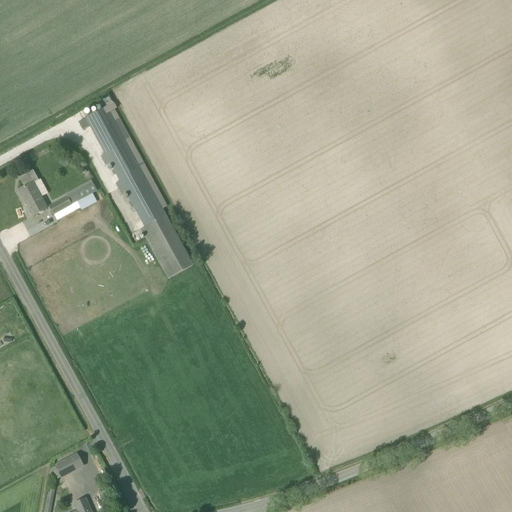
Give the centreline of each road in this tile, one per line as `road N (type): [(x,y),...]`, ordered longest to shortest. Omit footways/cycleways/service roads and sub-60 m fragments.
road 1 (unclassified): [(140,511),(0,253)]
road 2 (unclassified): [(244,510),(511,404)]
